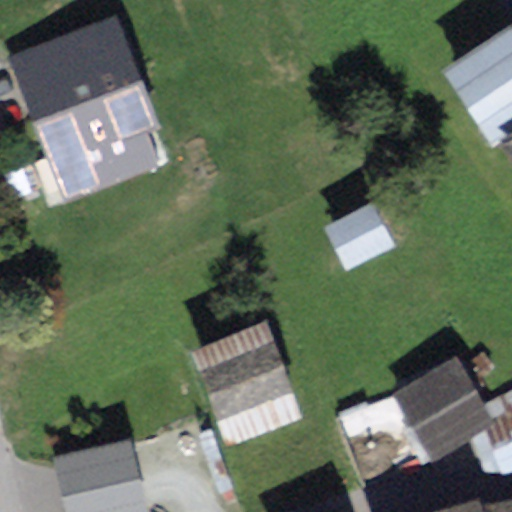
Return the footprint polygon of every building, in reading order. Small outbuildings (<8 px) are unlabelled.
[(101,16),(21,46),(72,182),(152,152),(101,16)] [(511,44),(504,32),(443,75),(482,131),(511,110),(511,44)] [(511,128),(495,138),(511,170),(511,128)] [(379,235),(363,206),(327,225),(343,254),(379,235)] [(257,327),(186,354),(224,448),(295,421),(257,327)] [(447,361),(391,394),(435,465),(487,424),(447,361)] [(103,511),(135,504),(118,442),(55,458),(69,511),(103,511)] [(511,511),(511,493),(443,511),(511,511)]
